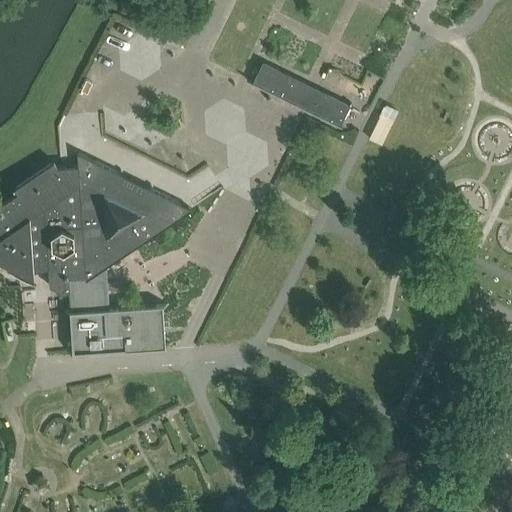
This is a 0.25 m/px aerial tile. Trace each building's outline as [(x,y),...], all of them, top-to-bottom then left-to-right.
[(240,0),(241,49),(246,50),(246,90),(250,90),(250,95),(335,137),(364,82),(364,36),(360,36),(360,0),(240,0)] [(387,106),(378,138),(394,143),(403,110),(387,106)] [(65,293),(70,290),(106,267),(192,209),(191,208),(182,214),(181,204),(148,187),(140,193),(122,184),(121,174),(78,152),(79,166),(58,167),(54,161),(14,188),(17,193),(0,204),(0,261),(34,278),(33,263),(48,262),(50,286),(65,293)] [(67,352),(75,351),(171,345),(171,343),(165,344),(164,322),(163,306),(169,306),(169,304),(108,308),(106,267),(70,290),(71,310),(64,310),(64,312),(70,312),(72,350),(67,350),(67,352)] [(39,320),(39,337),(56,337),(56,320),(54,320),(53,305),(45,305),(45,292),(23,292),(24,321),(39,320)]
